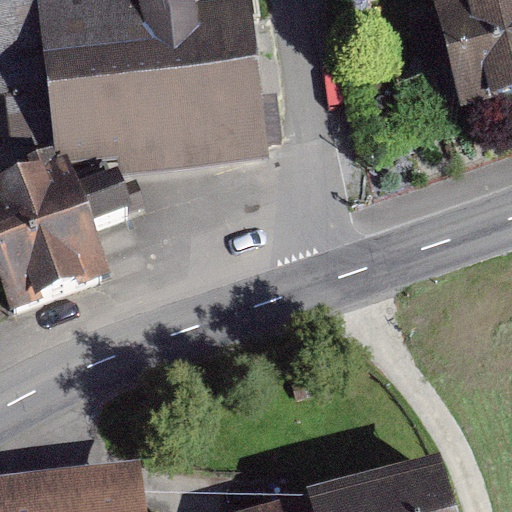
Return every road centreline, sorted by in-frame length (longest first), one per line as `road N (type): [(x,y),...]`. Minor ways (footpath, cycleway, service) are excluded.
road 1 (tertiary): [(344,278),(203,326),(0,412)]
road 2 (unclassified): [(288,0),(329,252),(344,278)]
road 3 (track): [(344,278),(433,407),(482,511)]
road 4 (tertiary): [(511,221),(344,278)]
